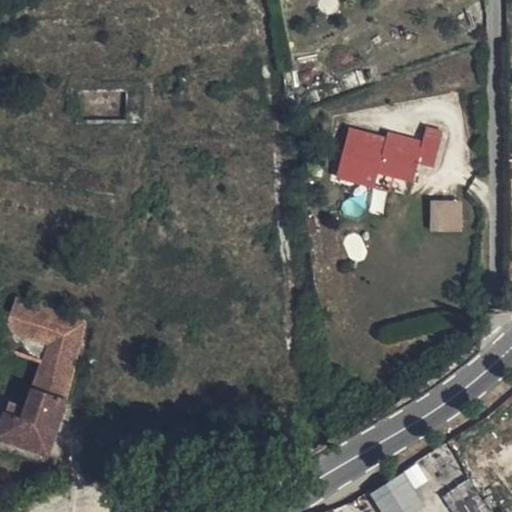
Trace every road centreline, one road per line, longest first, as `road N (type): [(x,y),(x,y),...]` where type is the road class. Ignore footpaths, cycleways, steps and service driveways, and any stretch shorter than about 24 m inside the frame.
road 1 (track): [(89,505),(186,498),(243,476),(281,428),(288,298),(264,40),(251,0)]
road 2 (unknown): [(503,353),(500,0)]
road 3 (primary): [(265,511),(479,376),(511,345)]
